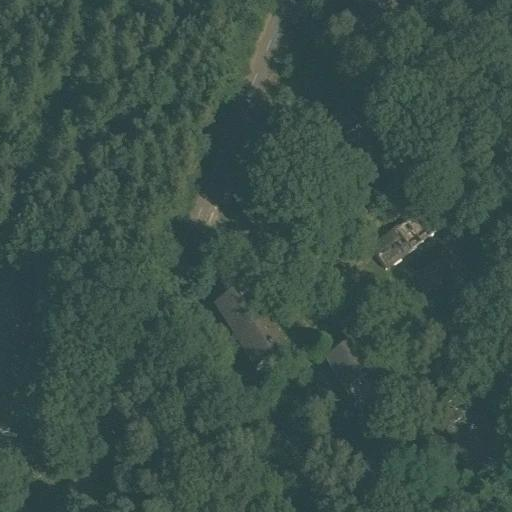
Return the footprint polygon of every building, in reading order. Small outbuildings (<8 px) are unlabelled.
[(403,0),(373,0),(365,6),(385,34),(413,15),(403,0)] [(385,34),(365,6),(337,25),(356,54),(385,34)] [(345,96),(318,117),(339,144),(366,123),(345,96)] [(318,117),(290,138),(311,165),(339,144),(318,117)] [(435,201),(370,250),(386,273),(452,224),(435,201)] [(245,290),(214,310),(234,342),(265,322),(245,290)] [(31,314),(10,312),(11,299),(0,297),(0,435),(16,437),(31,314)] [(286,354),(265,322),(234,342),(254,374),(286,354)] [(356,344),(324,363),(344,396),(376,376),(356,344)] [(376,376),(344,396),(365,429),(396,409),(376,376)] [(466,398),(434,418),(453,450),(485,431),(466,398)] [(485,431),(453,450),(473,482),(505,463),(485,431)]
